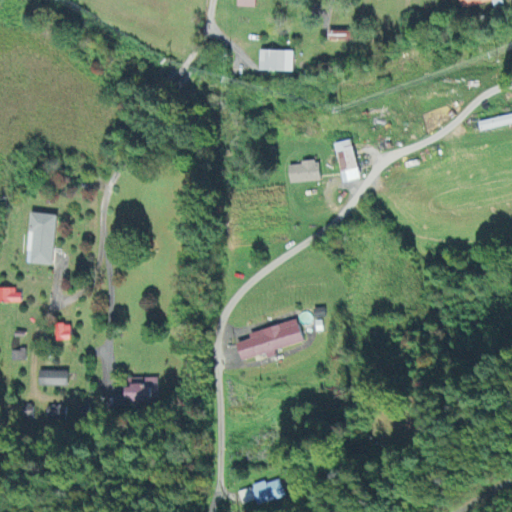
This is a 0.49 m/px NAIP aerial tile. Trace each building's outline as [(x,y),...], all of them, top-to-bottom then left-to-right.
[(237,0),(237,9),(259,10),(259,0),(237,0)] [(461,0),(464,11),(493,4),(495,11),(505,8),(502,0),(461,0)] [(357,34),(331,33),(331,41),(356,42),(357,34)] [(261,74),(295,75),(295,54),(262,53),(261,74)] [(363,181),(354,142),(337,146),(346,185),(363,181)] [(290,168),(293,187),(323,183),(320,163),(290,168)] [(59,218),(34,215),(27,266),(53,269),(59,218)] [(0,292),(0,305),(24,305),(24,293),(0,292)] [(305,347),(299,324),(251,336),(253,342),(239,346),(244,362),(305,347)] [(56,328),(57,344),(74,344),(73,327),(56,328)] [(70,374),(42,373),(41,388),(70,389),(70,374)] [(159,394),(159,380),(133,381),(133,390),(127,390),(127,406),(155,405),(155,394),(159,394)] [(67,423),(67,410),(49,409),(48,422),(67,423)] [(253,490),(260,508),(287,499),(280,480),(253,490)] [(240,494),(243,506),(255,504),(252,491),(240,494)]
